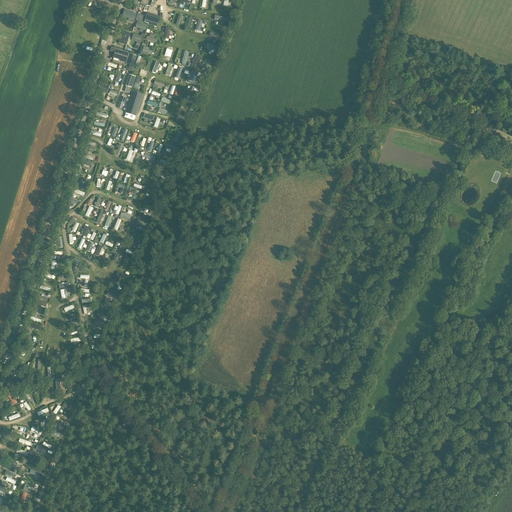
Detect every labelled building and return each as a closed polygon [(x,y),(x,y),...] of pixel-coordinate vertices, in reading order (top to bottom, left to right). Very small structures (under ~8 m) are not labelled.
[(124,10),(122,16),(129,18),(128,21),(133,23),(136,14),(124,10)] [(160,17),(147,13),(144,22),(147,24),(157,27),(160,17)] [(137,21),(136,24),(135,28),(141,29),(140,31),(142,32),(143,30),(145,30),(146,28),(147,24),(137,21)] [(126,45),(129,33),(123,31),(119,43),(126,45)] [(149,48),(144,46),(141,52),(152,56),(153,52),(149,50),(149,48)] [(118,62),(119,60),(126,62),(129,54),(111,48),(110,52),(115,53),(113,60),(118,62)] [(133,65),(136,56),(131,54),(128,63),(133,65)] [(193,62),(191,68),(195,70),(200,56),(196,54),(194,60),(193,62)] [(195,72),(191,71),(188,80),(192,81),(195,82),(196,76),(195,76),(196,74),(195,73),(195,72)] [(132,88),(136,77),(129,75),(125,86),(127,86),(125,92),(130,94),(131,88),(132,88)] [(101,83),(98,90),(106,93),(109,86),(101,83)] [(136,113),(142,95),(133,92),(127,110),(136,113)] [(119,184),(118,187),(122,188),(120,193),(123,194),(126,186),(119,184)] [(153,195),(149,205),(152,207),(155,200),(157,197),(153,195)] [(142,220),(136,227),(138,229),(142,225),(143,223),(144,222),(142,220)] [(75,258),(73,262),(83,266),(84,263),(75,258)] [(118,272),(113,280),(117,282),(122,274),(118,272)] [(25,391),(22,393),(27,401),(30,399),(25,391)] [(10,393),(7,395),(11,401),(13,404),(14,405),(17,402),(10,393)] [(32,426),(31,429),(40,435),(42,432),(32,426)] [(37,445),(35,449),(44,454),(46,450),(37,445)] [(35,455),(30,464),(33,466),(38,457),(35,455)] [(0,485),(0,490),(8,495),(10,491),(0,485)]
